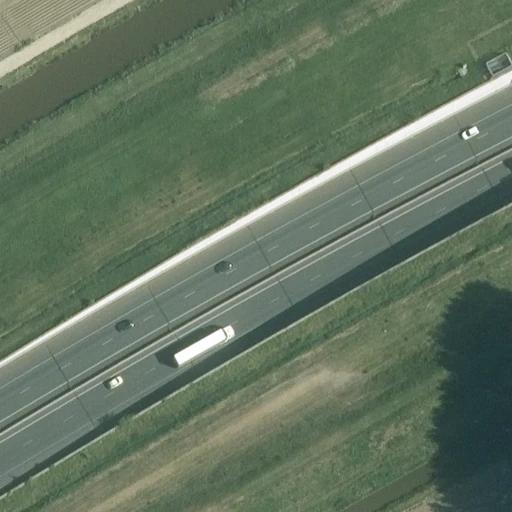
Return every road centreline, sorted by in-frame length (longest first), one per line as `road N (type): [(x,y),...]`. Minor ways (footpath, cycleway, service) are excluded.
road 1 (motorway): [(0,455),(511,152)]
road 2 (motorway): [(511,100),(0,400)]
